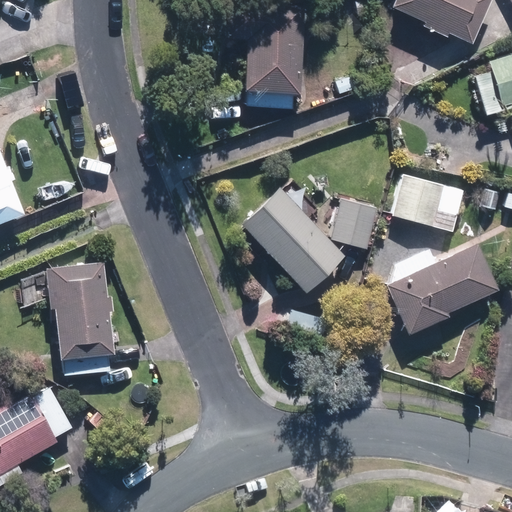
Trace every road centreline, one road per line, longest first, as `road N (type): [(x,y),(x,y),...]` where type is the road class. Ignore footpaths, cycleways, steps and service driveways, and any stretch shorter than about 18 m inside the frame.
road 1 (residential): [(248,444),(136,178),(105,70),(101,0)]
road 2 (residential): [(511,459),(429,437),(335,427),(248,444)]
road 3 (residential): [(248,444),(144,511)]
